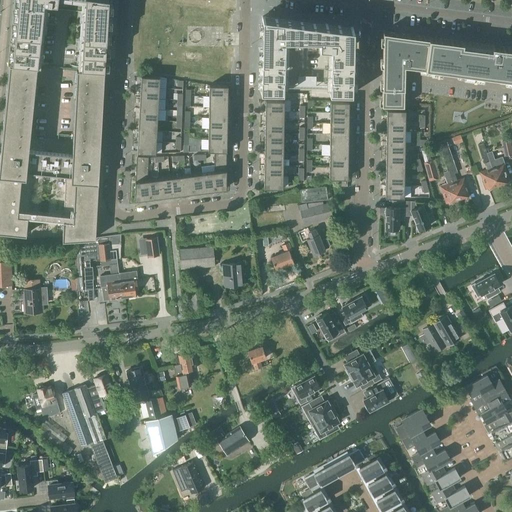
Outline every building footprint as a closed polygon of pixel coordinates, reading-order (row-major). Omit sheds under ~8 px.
[(15,0),(9,61),(37,64),(43,4),(85,8),(81,68),(105,69),(109,0),(15,0)] [(352,96),(353,28),(261,20),(260,95),(283,95),(284,40),(286,40),(319,41),(318,49),(330,49),(329,96),(352,96)] [(511,48),(383,31),(381,106),(403,106),(404,65),(511,78),(511,48)] [(9,62),(0,150),(0,232),(26,235),(32,171),(65,174),(62,240),(95,238),(104,70),(76,68),(72,153),(28,149),(36,65),(9,62)] [(141,75),(140,87),(159,88),(159,76),(141,75)] [(209,85),(209,96),(227,96),(227,85),(209,85)] [(140,87),(140,97),(158,98),(159,88),(140,87)] [(209,96),(208,107),(227,107),(227,96),(209,96)] [(140,97),(139,108),(158,109),(158,98),(140,97)] [(265,99),(265,111),(283,111),(290,111),(290,101),(284,101),(284,100),(265,99)] [(330,101),(330,112),(348,112),(349,101),(330,101)] [(208,107),(208,117),(227,118),(227,107),(208,107)] [(139,108),(138,119),(157,120),(158,109),(139,108)] [(386,109),(386,120),(405,121),(405,109),(386,109)] [(265,111),(265,122),(283,122),(283,111),(265,111)] [(330,112),(330,123),(348,123),(348,112),(330,112)] [(208,117),(208,128),(227,129),(227,118),(208,117)] [(138,119),(138,130),(156,131),(157,120),(138,119)] [(386,120),(386,131),(405,131),(405,121),(386,120)] [(265,122),(264,132),(283,133),(283,122),(265,122)] [(330,123),(329,134),(348,134),(348,123),(330,123)] [(208,128),(208,139),(226,139),(227,129),(208,128)] [(138,130),(137,141),(156,142),(156,131),(138,130)] [(386,131),(386,142),(404,142),(405,131),(386,131)] [(264,132),(264,143),(283,144),(283,133),(264,132)] [(329,134),(329,144),(348,145),(348,134),(329,134)] [(208,150),(214,150),(226,151),(226,139),(208,139),(208,150)] [(438,143),(448,171),(450,178),(454,188),(458,198),(461,197),(463,197),(464,198),(467,197),(467,195),(469,195),(463,178),(457,180),(454,173),(457,172),(446,140),(438,143)] [(511,151),(510,140),(502,141),(505,156),(511,154),(511,151)] [(156,142),(137,141),(137,152),(155,153),(156,142)] [(386,142),(386,153),(404,153),(404,142),(386,142)] [(264,143),(264,154),(283,154),(283,144),(264,143)] [(489,161),(486,153),(483,143),(478,145),(484,163),(485,163),(487,170),(480,172),(486,189),(488,188),(489,189),(492,188),(492,187),(494,186),(497,184),(494,175),(489,161)] [(329,144),(329,155),(348,156),(348,145),(329,144)] [(214,171),(212,171),(214,189),(226,188),(226,151),(214,150),(214,171)] [(494,175),(497,184),(500,183),(501,184),(502,183),(503,184),(506,183),(507,182),(509,181),(503,165),(504,165),(502,157),(494,160),(491,151),(486,153),(489,161),(494,175)] [(386,153),(385,163),(404,164),(404,153),(386,153)] [(264,154),(264,165),(282,165),(283,154),(264,154)] [(329,155),(329,166),(347,166),(348,156),(329,155)] [(150,198),(148,179),(147,179),(148,157),(136,156),(134,200),(150,198)] [(432,160),(431,161),(424,162),(429,180),(437,178),(432,160)] [(385,163),(385,174),(404,175),(404,164),(385,163)] [(264,165),(264,176),(282,176),(282,165),(264,165)] [(347,166),(329,166),(329,177),(347,178),(347,166)] [(473,175),(470,167),(465,169),(468,177),(473,175)] [(212,171),(201,172),(204,191),(214,189),(212,171)] [(450,178),(448,171),(443,172),(447,184),(446,184),(445,183),(442,185),(441,186),(446,203),(448,202),(449,203),(452,202),(452,200),(454,200),(454,199),(458,198),(454,188),(450,178)] [(201,172),(190,174),(193,192),(204,191),(201,172)] [(190,174),(180,175),(182,194),(193,192),(190,174)] [(385,174),(385,185),(404,185),(404,175),(385,174)] [(180,175),(169,177),(171,195),(182,194),(180,175)] [(282,176),(264,176),(263,187),(282,187),(282,176)] [(169,177),(158,178),(161,196),(171,195),(169,177)] [(158,178),(148,179),(150,198),(161,196),(158,178)] [(404,185),(385,185),(385,196),(403,197),(404,185)] [(300,189),(301,202),(327,200),(326,187),(300,189)] [(385,228),(388,228),(388,230),(395,230),(395,228),(398,228),(398,207),(404,207),(404,201),(392,201),(392,207),(385,207),(385,228)] [(298,205),(303,224),(323,219),(332,217),(329,203),(323,205),(322,202),(306,204),(298,205)] [(410,209),(418,229),(421,228),(422,230),(428,227),(427,226),(430,225),(422,205),(410,209)] [(307,239),(313,254),(314,254),(315,256),(320,254),(320,252),(320,251),(324,250),(324,248),(328,246),(329,245),(326,238),(321,240),(318,234),(319,234),(317,228),(308,232),(310,237),(307,239)] [(145,239),(148,257),(159,255),(156,237),(145,239)] [(284,252),(270,257),(275,269),(293,262),(289,250),(291,249),(288,242),(282,245),(284,252)] [(98,244),(100,260),(117,259),(115,249),(109,250),(108,243),(98,244)] [(179,249),(180,269),(214,266),(213,246),(179,249)] [(0,262),(0,286),(11,286),(11,262),(0,262)] [(242,285),(242,284),(240,263),(240,262),(222,264),(222,265),(223,272),(224,272),(224,277),(223,277),(224,285),(223,286),(224,286),(242,285)] [(134,272),(119,274),(119,278),(120,287),(122,286),(124,297),(135,295),(134,288),(137,288),(136,279),(135,279),(134,272)] [(474,283),(471,285),(477,296),(484,293),(487,298),(494,294),(497,293),(494,287),(497,285),(499,284),(493,273),(474,283)] [(119,274),(118,274),(100,276),(101,285),(102,285),(104,299),(109,298),(109,300),(117,299),(117,298),(124,297),(122,286),(120,287),(119,278),(119,274)] [(187,287),(191,309),(205,307),(201,285),(187,287)] [(22,289),(23,302),(24,313),(42,312),(41,303),(44,303),(47,303),(46,287),(40,288),(22,289)] [(339,314),(345,324),(350,321),(348,317),(367,307),(360,295),(359,296),(358,295),(352,298),(353,300),(342,306),(345,311),(339,314)] [(495,321),(503,317),(511,332),(511,330),(511,307),(511,305),(505,308),(502,303),(489,310),(495,321)] [(468,321),(463,311),(456,315),(462,325),(468,321)] [(315,317),(326,337),(337,331),(335,328),(341,325),(335,314),(330,317),(327,312),(321,315),(320,313),(315,317)] [(486,319),(483,312),(476,316),(480,322),(486,319)] [(422,329),(435,352),(459,337),(446,315),(422,329)] [(247,351),(251,362),(252,362),(255,369),(261,367),(259,360),(266,357),(262,346),(247,351)] [(359,355),(356,350),(346,355),(349,360),(343,363),(346,369),(345,370),(348,375),(372,362),(368,364),(362,353),(359,355)] [(177,354),(178,360),(179,364),(172,365),(177,388),(190,385),(190,383),(191,383),(191,381),(189,381),(189,379),(188,373),(183,374),(183,371),(194,369),(190,352),(177,354)] [(372,362),(348,375),(351,381),(353,380),(356,385),(361,382),(364,388),(381,378),(372,362)] [(148,395),(147,390),(143,376),(141,367),(139,368),(138,367),(134,368),(133,369),(126,371),(130,389),(133,398),(144,396),(145,400),(148,400),(148,399),(147,395),(148,395)] [(416,374),(421,385),(429,380),(424,370),(416,374)] [(96,384),(86,388),(95,413),(96,412),(105,409),(102,400),(114,396),(112,391),(112,390),(106,374),(100,376),(99,375),(96,376),(95,377),(94,378),(96,384)] [(291,387),(300,404),(317,395),(314,389),(319,386),(316,381),(318,380),(315,374),(291,387)] [(480,391),(484,399),(504,389),(499,379),(491,383),(486,375),(466,386),(471,396),(480,391)] [(363,399),(369,410),(392,398),(390,395),(396,392),(388,378),(365,390),(368,396),(363,399)] [(32,394),(34,402),(40,401),(42,406),(40,407),(43,418),(52,415),(53,420),(59,418),(58,413),(60,413),(52,386),(46,387),(46,386),(44,387),(42,385),(39,386),(39,388),(37,389),(38,392),(32,394)] [(89,441),(103,479),(104,482),(107,481),(115,478),(117,477),(102,440),(106,439),(96,412),(95,413),(86,388),(85,385),(62,393),(80,444),(89,441)] [(486,423),(494,418),(494,417),(506,410),(502,402),(509,398),(504,389),(484,399),(489,408),(480,413),(486,423)] [(145,400),(149,419),(145,420),(153,454),(177,439),(173,425),(170,414),(166,415),(162,396),(156,398),(148,400),(145,400)] [(301,406),(310,422),(334,409),(331,404),(329,405),(326,399),(321,402),(318,397),(301,406)] [(255,418),(261,415),(256,407),(249,411),(254,419),(255,418)] [(495,441),(504,436),(504,435),(511,430),(511,421),(511,420),(511,407),(506,410),(494,417),(494,418),(499,426),(490,431),(495,441)] [(334,409),(310,422),(319,439),(336,429),(333,424),(339,421),(336,416),(337,415),(334,409)] [(407,448),(414,444),(413,442),(425,435),(421,428),(430,424),(424,412),(395,428),(407,448)] [(189,427),(184,413),(173,417),(178,431),(189,427)] [(67,436),(42,418),(35,429),(68,454),(72,449),(63,442),(67,436)] [(219,426),(206,435),(213,445),(219,441),(227,454),(248,440),(239,426),(225,435),(219,426)] [(511,430),(504,435),(504,436),(509,444),(500,449),(505,458),(511,454),(511,430)] [(414,444),(419,452),(431,445),(431,446),(440,442),(435,432),(426,436),(425,435),(413,442),(414,444)] [(424,462),(428,469),(440,463),(441,464),(450,459),(444,449),(436,454),(431,446),(431,445),(419,452),(411,456),(416,466),(424,462)] [(346,452),(330,461),(333,466),(338,463),(342,470),(363,459),(358,449),(347,454),(346,452)] [(365,485),(387,473),(378,457),(359,468),(357,469),(362,479),(364,478),(372,474),(375,479),(367,483),(367,484),(365,485)] [(33,488),(31,472),(37,472),(35,460),(31,460),(29,460),(30,464),(17,465),(19,480),(15,480),(16,490),(33,488)] [(191,461),(173,469),(182,490),(187,488),(189,493),(202,488),(191,461)] [(333,466),(330,461),(314,470),(315,472),(304,478),(310,488),(331,477),(327,470),(333,466)] [(434,480),(438,487),(450,481),(451,482),(460,477),(454,467),(445,472),(441,464),(440,463),(428,469),(429,470),(421,474),(426,484),(434,480)] [(374,500),(374,501),(396,489),(387,473),(365,485),(371,495),(373,493),(373,494),(381,489),(384,495),(376,499),(374,500)] [(115,478),(107,481),(109,486),(117,483),(115,478)] [(72,481),(58,483),(57,479),(48,480),(49,497),(73,494),(72,481)] [(444,498),(448,505),(460,499),(461,500),(469,495),(464,485),(455,490),(451,482),(450,481),(438,487),(438,488),(431,492),(436,502),(444,498)] [(300,500),(307,511),(316,511),(331,504),(329,505),(321,509),(318,504),(326,499),(328,498),(322,488),(320,489),(300,500)] [(391,511),(405,505),(396,489),(374,501),(379,510),(382,509),(389,505),(392,511),(389,511),(391,511)] [(478,511),(474,503),(465,508),(461,500),(460,499),(448,505),(448,506),(440,510),(441,511),(478,511)] [(50,506),(51,511),(75,511),(74,503),(50,506)]
